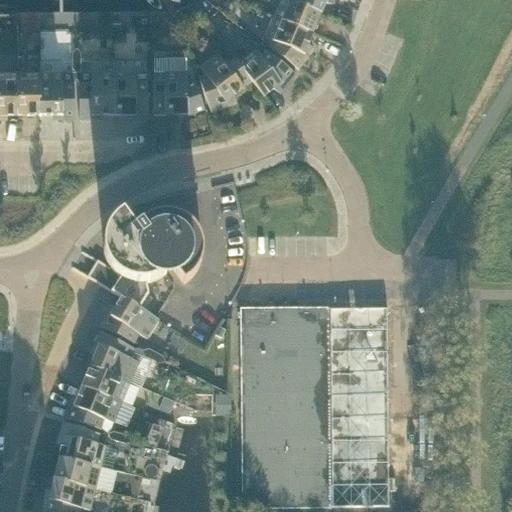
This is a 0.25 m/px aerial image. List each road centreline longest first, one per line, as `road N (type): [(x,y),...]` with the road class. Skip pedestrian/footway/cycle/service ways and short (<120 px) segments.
road 1 (residential): [(300,128),(249,152),(139,178),(104,198),(35,272)]
road 2 (residential): [(9,511),(35,272)]
road 3 (residential): [(362,267),(355,196),(338,163),(300,128)]
road 4 (residential): [(300,128),(361,60),(382,0)]
